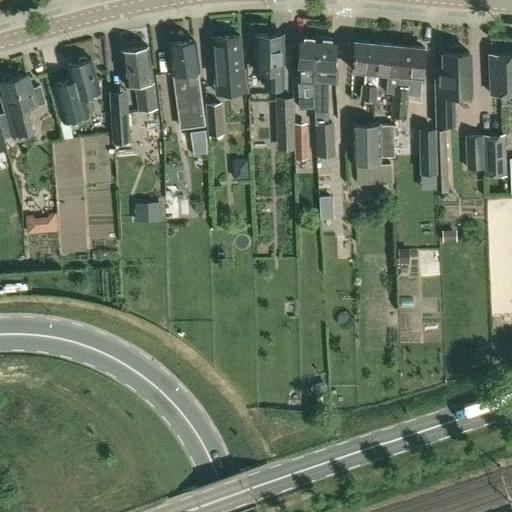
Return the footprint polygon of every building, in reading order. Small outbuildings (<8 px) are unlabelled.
[(283,86),(283,34),(254,34),(254,70),(265,70),(265,86),(283,86)] [(211,37),(216,92),(244,89),(240,35),(211,37)] [(299,35),(297,68),(298,81),(299,108),(314,107),(314,98),(315,83),(315,69),(316,67),(318,37),(299,35)] [(315,83),(314,98),(314,107),(315,123),(327,123),(327,82),(336,82),(337,70),(334,69),(336,38),(318,37),(316,67),(315,69),(315,83)] [(194,39),(169,42),(173,74),(176,90),(185,88),(190,126),(205,124),(194,39)] [(375,99),(377,85),(378,71),(375,71),(378,42),(354,39),(352,69),(364,70),(363,83),(362,83),(361,98),(375,99)] [(388,72),(385,93),(393,93),(392,100),(407,101),(408,88),(407,88),(397,87),(401,44),(378,42),(375,71),(378,71),(388,72)] [(397,87),(407,88),(408,75),(421,76),(424,47),(401,44),(397,87)] [(138,111),(156,108),(147,45),(120,49),(125,84),(135,82),(138,111)] [(434,66),(436,123),(454,123),(453,93),(470,92),(469,51),(463,51),(463,47),(460,45),(452,45),(449,48),(449,51),(443,52),(444,65),(434,66)] [(511,94),(511,52),(489,53),(490,92),(501,92),(501,95),(511,94)] [(63,121),(88,114),(87,113),(92,112),(88,95),(99,92),(90,58),(66,64),(69,79),(53,83),(63,121)] [(26,108),(35,105),(35,104),(44,102),(40,85),(31,87),(27,73),(12,77),(12,75),(9,74),(4,75),(2,78),(3,80),(0,81),(4,94),(0,96),(11,136),(32,130),(26,108)] [(125,90),(109,91),(111,113),(112,141),(128,140),(127,112),(125,90)] [(231,95),(206,97),(211,162),(236,160),(231,95)] [(276,98),(275,120),(283,120),(282,127),(293,127),(292,98),(276,98)] [(406,117),(407,101),(392,100),(391,116),(406,117)] [(327,123),(315,123),(315,124),(316,124),(318,155),(334,154),(332,122),(327,123)] [(381,156),(380,124),(380,122),(352,123),(353,163),(357,163),(381,162),(381,156)] [(380,124),(381,156),(395,156),(394,124),(380,124)] [(164,162),(160,127),(147,129),(150,163),(164,162)] [(434,128),(420,128),(421,154),(422,172),(435,172),(434,154),(434,128)] [(304,130),(294,130),(295,157),(305,157),(304,130)] [(483,134),(484,167),(486,167),(486,174),(506,173),(503,133),(483,134)] [(484,167),(483,134),(465,135),(467,168),(484,167)] [(381,162),(357,163),(357,183),(391,182),(391,162),(381,162)] [(30,223),(60,222),(59,207),(29,209),(30,223)] [(10,230),(14,230),(15,233),(23,232),(22,220),(17,215),(12,215),(6,222),(6,227),(10,230)]
